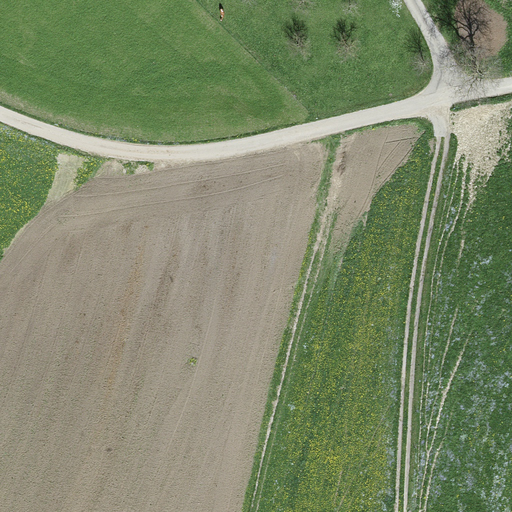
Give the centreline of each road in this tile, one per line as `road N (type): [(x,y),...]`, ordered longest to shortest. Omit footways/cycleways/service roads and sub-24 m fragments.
road 1 (unclassified): [(0,113),(85,143),(191,152),(451,94)]
road 2 (track): [(451,94),(414,324),(402,511)]
